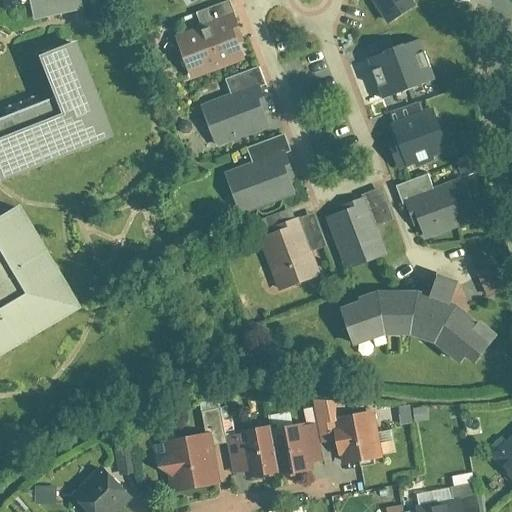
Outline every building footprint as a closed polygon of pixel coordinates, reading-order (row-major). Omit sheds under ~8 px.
[(76,0),(30,0),(34,16),(78,8),(76,0)] [(186,68),(240,46),(223,4),(232,0),(231,0),(192,0),(197,12),(168,23),(186,68)] [(368,0),(386,24),(416,3),(413,0),(368,0)] [(422,38),(366,58),(381,101),(437,81),(422,38)] [(0,169),(107,132),(72,43),(42,55),(56,86),(0,110),(0,169)] [(192,88),(205,127),(258,109),(245,71),(260,66),(254,50),(218,62),(224,77),(192,88)] [(428,107),(385,125),(403,166),(445,149),(428,107)] [(236,209),(295,184),(276,141),(286,137),(277,117),(238,134),(245,149),(215,163),(236,209)] [(421,226),(468,207),(452,167),(398,189),(409,215),(415,212),(421,226)] [(337,256),(384,238),(372,209),(387,203),(376,175),(357,182),(360,191),(318,207),(337,256)] [(15,199),(0,207),(0,345),(75,299),(15,199)] [(262,281),(313,263),(304,240),(323,233),(311,199),(242,224),(262,281)] [(331,292),(345,333),(377,322),(405,321),(428,329),(452,351),(495,318),(449,282),(456,265),(432,258),(425,276),(396,273),(369,278),(331,292)] [(499,269),(486,275),(495,295),(508,289),(499,269)] [(327,402),(335,448),(377,441),(369,395),(327,402)] [(226,470),(308,457),(300,409),(260,415),(260,411),(218,418),(226,470)] [(511,415),(484,439),(511,473),(511,415)] [(165,480),(214,467),(202,418),(153,430),(165,480)] [(100,511),(128,483),(96,452),(68,481),(100,511)] [(415,511),(461,511),(458,490),(448,491),(445,473),(411,478),(415,511)] [(44,485),(43,501),(64,501),(64,485),(44,485)] [(400,511),(398,496),(381,501),(382,511),(400,511)] [(43,511),(32,499),(17,511),(43,511)]
